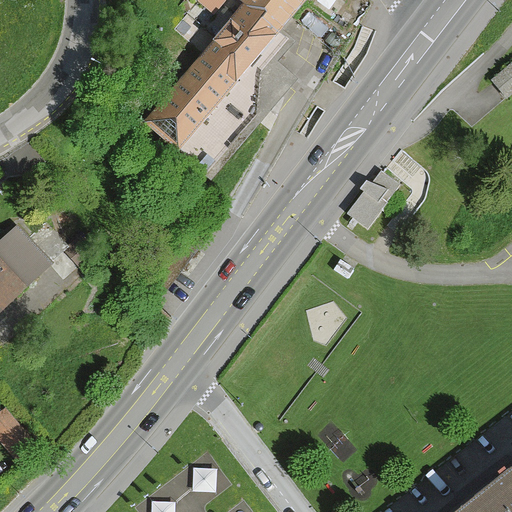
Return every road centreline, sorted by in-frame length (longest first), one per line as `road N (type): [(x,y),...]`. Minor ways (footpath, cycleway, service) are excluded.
road 1 (primary): [(440,25),(180,362)]
road 2 (primary): [(180,362),(54,511)]
road 3 (residential): [(293,511),(180,362)]
road 4 (residential): [(81,0),(69,64),(42,100),(0,132)]
